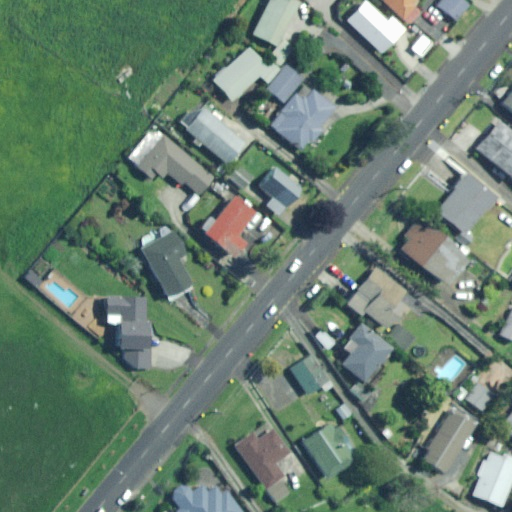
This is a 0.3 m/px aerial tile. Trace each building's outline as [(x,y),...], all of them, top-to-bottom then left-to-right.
[(294,4),(285,0),(265,0),(249,35),(274,46),(294,4)] [(377,0),(405,25),(415,14),(407,7),(413,0),(377,0)] [(459,0),(437,0),(438,0),(432,8),(452,23),(465,4),(459,0)] [(384,22),(362,1),(343,20),(378,53),(401,29),(388,17),(384,22)] [(429,43),(419,35),(407,49),(417,57),(429,43)] [(291,49),(281,41),(267,57),(278,65),(291,49)] [(264,69),(245,48),(209,80),(228,101),(264,69)] [(270,62),(258,76),(266,83),(278,69),(270,62)] [(300,78),(282,65),(263,90),(281,103),(300,78)] [(511,85),(498,103),(511,115),(511,85)] [(265,125),(296,150),(304,141),(306,143),(317,130),(314,128),(330,108),(308,91),(299,102),(290,95),(265,125)] [(207,114),(200,108),(182,130),(192,139),(188,142),(195,148),(198,144),(223,164),(242,140),(216,119),(218,116),(210,110),(207,114)] [(511,135),(494,120),(470,148),(511,182),(511,135)] [(210,175),(158,136),(133,169),(147,179),(152,173),(158,178),(161,173),(176,184),(177,182),(195,196),(210,175)] [(248,178),(231,164),(221,177),(237,191),(248,178)] [(296,189),(269,166),(254,184),(269,197),(262,205),(274,216),(296,189)] [(490,198),(461,174),(429,211),(458,236),(490,198)] [(250,215),(229,196),(197,231),(227,258),(240,244),(231,235),(250,215)] [(455,250),(412,218),(390,248),(442,287),(464,257),(455,250)] [(184,260),(170,235),(138,252),(165,302),(191,288),(177,263),(184,260)] [(38,258),(21,278),(34,288),(50,269),(38,258)] [(408,301),(369,270),(344,300),(359,312),(381,329),(390,318),(393,321),(408,301)] [(129,369),(147,369),(147,350),(143,350),(143,296),(105,297),(105,315),(115,315),(116,350),(116,359),(129,369)] [(511,308),(510,308),(498,336),(511,342),(511,308)] [(411,339),(394,324),(383,337),(400,352),(411,339)] [(330,344),(318,331),(312,337),(324,350),(330,344)] [(337,365),(356,382),(347,392),(360,403),(369,393),(362,387),(379,368),(374,363),(385,351),(365,333),(337,365)] [(491,396),(476,384),(464,399),(479,411),(491,396)] [(471,423),(446,408),(414,459),(439,474),(471,423)] [(345,443),(329,418),(295,438),(320,479),(354,459),(345,443)] [(285,494),(276,480),(280,477),(271,464),(287,453),(270,429),(254,441),(250,434),(232,447),(263,490),(272,503),(285,494)] [(476,476),(479,478),(472,496),(499,507),(511,476),(511,458),(506,456),(504,460),(489,454),(484,466),(480,465),(476,476)] [(218,494),(213,488),(204,494),(198,486),(188,494),(180,483),(169,491),(173,495),(168,499),(175,509),(172,511),(237,511),(222,491),(218,494)]
